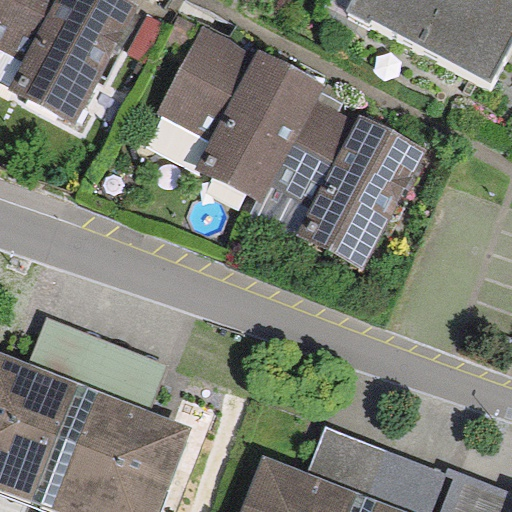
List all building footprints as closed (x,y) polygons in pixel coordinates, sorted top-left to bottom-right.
[(72,128),(140,4),(133,0),(8,0),(0,16),(0,46),(27,62),(10,93),(72,128)] [(0,0),(0,16),(8,0),(0,0)] [(511,0),(353,0),(344,21),(491,94),(511,51),(511,0)] [(270,191),(322,100),(327,86),(283,62),(261,50),(257,57),(208,31),(164,113),(213,139),(198,165),(266,202),(270,191)] [(410,190),(429,154),(322,100),(270,191),(301,207),(289,230),(367,271),(410,190)] [(85,396),(140,416),(162,355),(38,311),(17,372),(85,396)] [(0,500),(33,511),(44,511),(85,396),(17,372),(0,366),(0,500)] [(44,511),(157,511),(186,432),(140,416),(85,396),(44,511)] [(370,500),(401,511),(431,511),(447,474),(329,427),(308,476),(370,500)] [(365,511),(370,500),(308,476),(259,458),(238,511),(365,511)] [(511,511),(511,489),(451,465),(447,474),(431,511),(511,511)] [(365,511),(401,511),(370,500),(365,511)]
